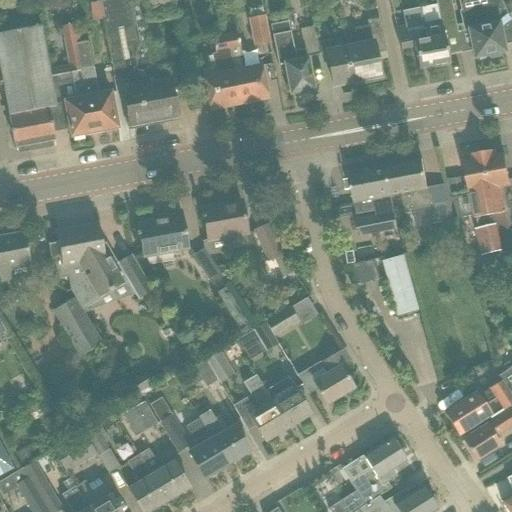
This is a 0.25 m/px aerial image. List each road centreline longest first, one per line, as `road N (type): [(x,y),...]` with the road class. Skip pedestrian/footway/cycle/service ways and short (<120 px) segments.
road 1 (unclassified): [(0,197),(294,142)]
road 2 (residential): [(398,403),(336,303),(294,142)]
road 3 (unclassified): [(294,142),(511,102)]
road 4 (residential): [(213,511),(398,403)]
road 5 (residential): [(476,511),(398,403)]
